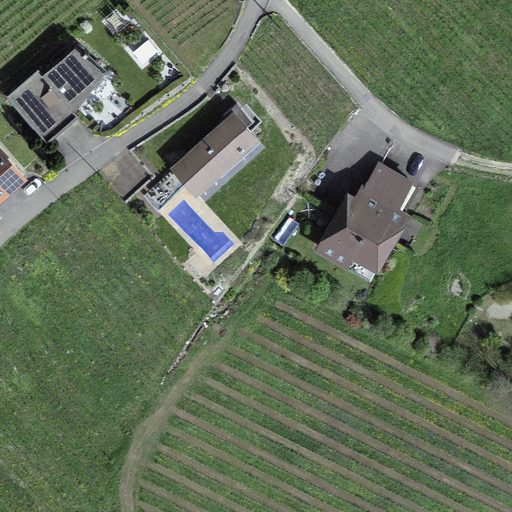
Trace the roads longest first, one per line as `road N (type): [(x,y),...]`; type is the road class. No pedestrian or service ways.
road 1 (unclassified): [(0,235),(204,84),(256,0)]
road 2 (track): [(272,0),(383,115),(457,160),(511,170)]
